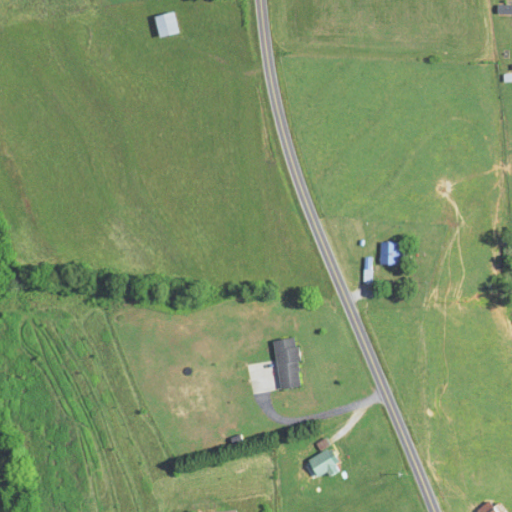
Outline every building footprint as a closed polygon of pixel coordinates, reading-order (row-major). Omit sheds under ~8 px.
[(493,14),(511,14),(511,5),(493,5),(493,14)] [(155,38),(175,32),(169,12),(149,17),(155,38)] [(401,243),(378,243),(378,265),(401,265),(401,243)] [(270,341),(276,390),(298,387),(292,339),(270,341)] [(304,461),(315,481),(338,468),(326,448),(304,461)] [(483,511),(504,511),(495,501),(483,511)]
